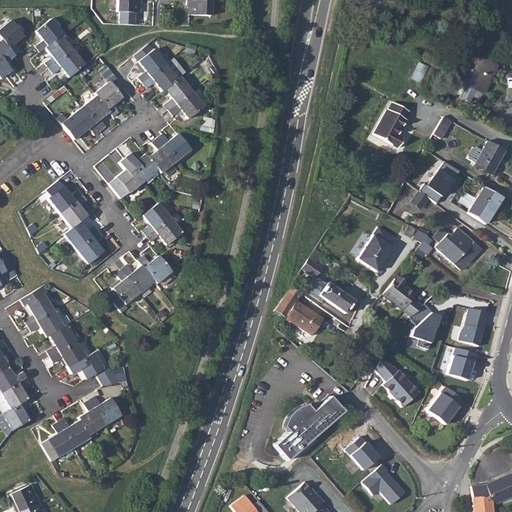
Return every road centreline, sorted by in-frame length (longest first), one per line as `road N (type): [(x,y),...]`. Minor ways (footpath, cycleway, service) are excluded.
road 1 (secondary): [(291,137),(268,241),(179,511)]
road 2 (residential): [(0,316),(56,401),(91,382)]
road 3 (secondary): [(291,137),(326,0)]
road 4 (secondary): [(306,0),(291,137)]
road 5 (unknown): [(511,261),(427,208),(393,212)]
road 6 (residential): [(121,76),(147,112),(80,164)]
road 7 (residential): [(354,393),(440,485)]
